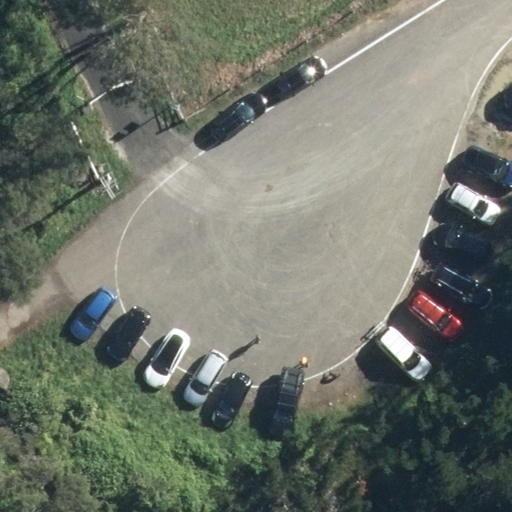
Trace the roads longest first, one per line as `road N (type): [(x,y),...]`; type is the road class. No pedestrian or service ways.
road 1 (unclassified): [(500,0),(241,222)]
road 2 (track): [(0,325),(241,222)]
